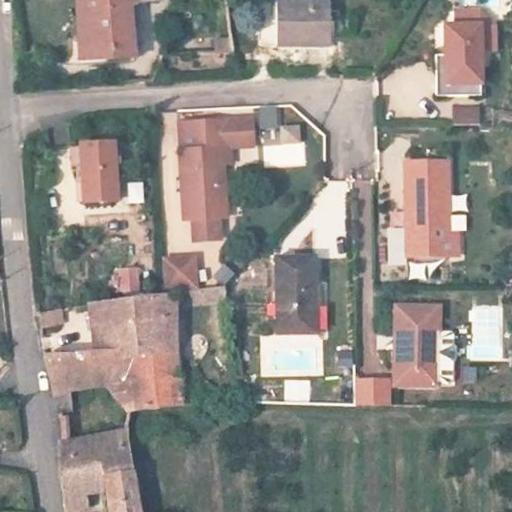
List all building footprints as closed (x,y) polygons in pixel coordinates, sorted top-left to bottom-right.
[(83,0),(89,63),(139,59),(133,0),(83,0)] [(332,42),(330,1),(277,2),(278,43),(332,42)] [(493,50),(492,27),(481,10),(454,10),(455,26),(477,25),(478,50),(493,50)] [(435,84),(436,98),(481,96),(478,50),(477,25),(455,26),(446,26),(448,55),(449,83),(439,83),(435,84)] [(448,55),(438,56),(439,83),(449,83),(448,55)] [(479,108),(454,110),(455,125),(480,123),(479,108)] [(261,109),(263,167),(304,166),(302,125),(275,126),(275,109),(261,109)] [(222,148),(230,147),(228,119),(180,122),(185,218),(225,215),(222,148)] [(85,202),(118,200),(115,142),(82,143),(85,202)] [(405,164),(408,233),(450,232),(449,217),(447,163),(405,164)] [(450,232),(408,233),(408,241),(437,240),(438,257),(462,256),(460,217),(449,217),(450,232)] [(437,240),(408,241),(409,258),(438,257),(437,240)] [(163,290),(198,288),(196,254),(162,256),(163,290)] [(277,334),(314,333),(312,255),(275,256),(277,334)] [(82,351),(177,355),(172,300),(74,309),(82,351)] [(440,383),(439,304),(395,304),(396,383),(440,383)] [(40,327),(64,323),(61,310),(38,314),(40,327)] [(179,375),(177,355),(82,351),(39,349),(51,399),(63,398),(62,384),(109,385),(127,411),(196,404),(194,374),(179,375)] [(103,511),(139,511),(130,427),(60,436),(53,465),(60,503),(83,499),(82,490),(100,487),(103,511)]
